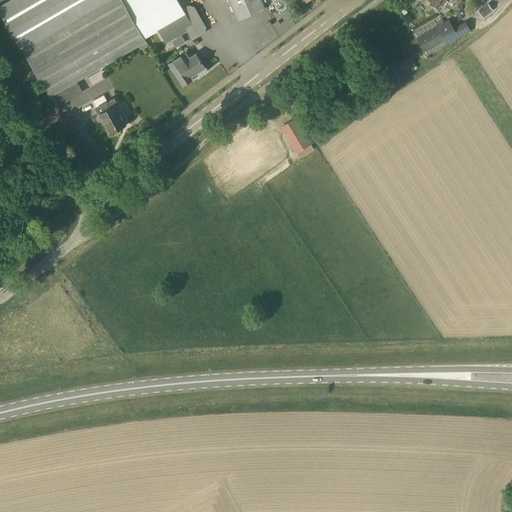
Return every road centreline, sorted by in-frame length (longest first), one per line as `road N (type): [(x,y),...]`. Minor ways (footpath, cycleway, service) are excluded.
road 1 (unclassified): [(0,298),(74,241),(84,210),(352,0)]
road 2 (primary): [(0,413),(155,385),(305,375)]
road 3 (primary): [(305,375),(511,387)]
road 4 (primary): [(511,367),(305,375)]
